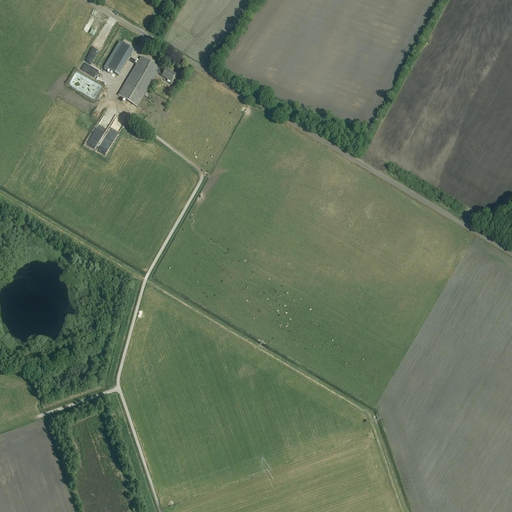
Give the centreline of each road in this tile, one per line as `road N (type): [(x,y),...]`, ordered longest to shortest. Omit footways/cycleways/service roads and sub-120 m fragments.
road 1 (unclassified): [(511,253),(86,0)]
road 2 (track): [(130,116),(202,176),(145,279),(118,377),(160,511)]
